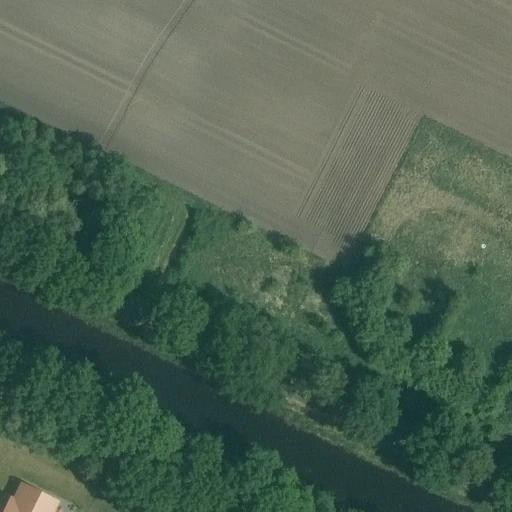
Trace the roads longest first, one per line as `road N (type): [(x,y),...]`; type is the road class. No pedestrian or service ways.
road 1 (unclassified): [(0,245),(511,496)]
road 2 (unclassified): [(0,391),(243,511)]
